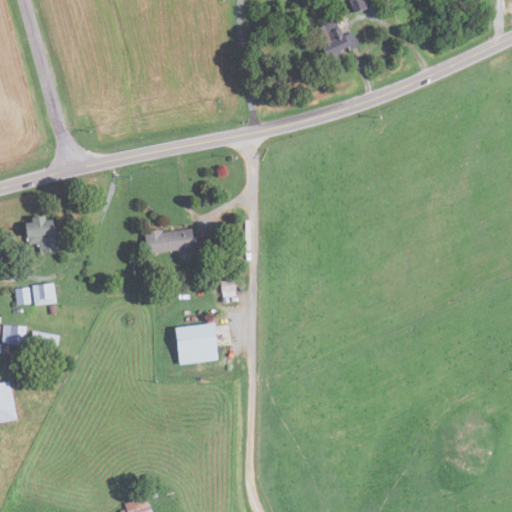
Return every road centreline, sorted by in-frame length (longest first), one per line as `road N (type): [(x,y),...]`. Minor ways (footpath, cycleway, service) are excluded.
road 1 (secondary): [(511,34),(324,114),(0,186)]
road 2 (residential): [(28,0),(76,166)]
